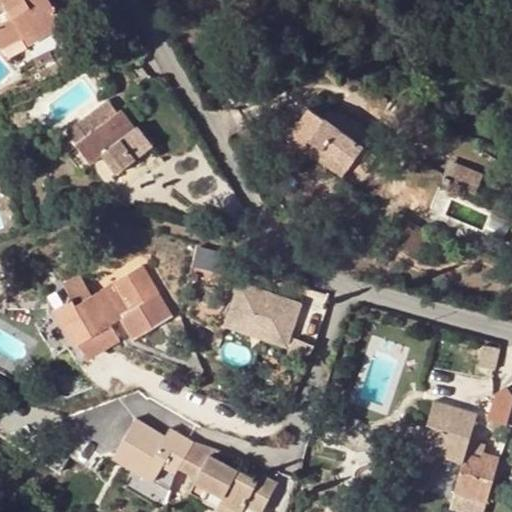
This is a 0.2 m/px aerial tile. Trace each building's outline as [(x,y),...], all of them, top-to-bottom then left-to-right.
[(23,32),(58,12),(50,0),(2,0),(12,17),(0,23),(0,45),(2,48),(25,36),(23,32)] [(23,32),(25,36),(28,43),(63,23),(58,12),(23,32)] [(103,65),(95,70),(100,77),(108,71),(103,65)] [(106,99),(66,129),(92,164),(98,160),(114,175),(152,146),(136,125),(118,139),(103,120),(116,110),(106,99)] [(311,142),(306,149),(343,177),(349,169),(364,147),(370,138),(331,112),(326,120),(315,113),(300,134),(311,142)] [(393,247),(421,263),(433,242),(426,237),(428,232),(408,220),(393,247)] [(76,299),(57,309),(77,346),(80,344),(89,360),(122,341),(113,325),(125,319),(137,339),(176,318),(146,268),(96,296),(80,305),(76,299)] [(76,299),(80,305),(96,296),(85,275),(69,284),(76,299)] [(304,307),(247,289),(233,329),(290,347),(304,307)] [(80,364),(89,360),(80,344),(77,346),(57,309),(50,314),(80,364)] [(500,350),(483,345),(479,361),(497,365),(500,350)] [(497,394),(489,416),(507,423),(511,408),(511,392),(509,387),(497,394)] [(480,412),(437,399),(423,451),(465,462),(456,493),(490,502),(502,456),(484,451),(483,457),(468,453),(480,412)] [(120,461),(159,481),(167,465),(183,473),(199,442),(174,429),(170,436),(140,421),(120,461)] [(265,474),(244,465),(241,471),(227,465),(231,458),(216,452),(198,491),(214,497),(220,485),(234,492),(231,498),(251,507),(255,499),(271,505),(284,476),(267,468),(265,474)] [(244,465),(231,458),(227,465),(241,471),(244,465)] [(454,493),(460,462),(448,460),(442,491),(454,493)] [(178,491),(183,473),(167,465),(159,481),(178,491)] [(220,485),(214,497),(228,504),(231,498),(234,492),(220,485)] [(231,498),(228,504),(227,507),(237,511),(248,511),(251,507),(231,498)] [(330,511),(353,511),(356,504),(339,500),(337,511),(330,511)]
